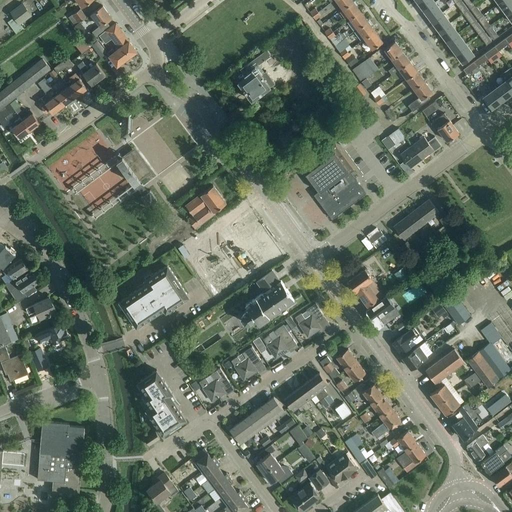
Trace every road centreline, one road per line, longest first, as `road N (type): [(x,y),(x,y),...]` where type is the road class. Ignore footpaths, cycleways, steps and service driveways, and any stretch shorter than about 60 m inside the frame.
road 1 (tertiary): [(156,67),(204,113),(224,156),(246,170),(311,260)]
road 2 (residential): [(311,260),(485,131)]
road 3 (tertiary): [(353,317),(450,447),(458,493)]
road 4 (tertiary): [(96,372),(53,263),(0,191)]
road 5 (residential): [(209,421),(353,317)]
road 6 (residential): [(385,0),(485,131)]
road 7 (residential): [(28,162),(156,67)]
road 8 (tertiary): [(103,511),(108,458),(96,372)]
